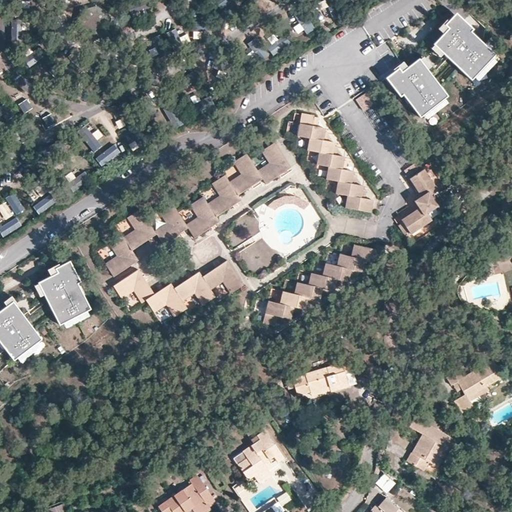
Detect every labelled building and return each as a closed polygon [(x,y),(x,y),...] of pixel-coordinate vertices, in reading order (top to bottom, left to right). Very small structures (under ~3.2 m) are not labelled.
[(109,18),(98,7),(87,10),(87,8),(80,10),(78,17),(80,17),(77,28),(89,39),(100,36),(100,38),(106,36),(108,29),(106,29),(109,18)] [(461,23),(474,35),(476,33),(459,17),(451,25),(450,23),(441,32),(447,37),(461,23)] [(495,55),(474,35),(461,23),(447,37),(437,48),(438,49),(446,57),(471,80),(474,77),(492,58),(495,55)] [(257,36),(247,45),(262,64),(283,47),(274,37),(265,45),(257,36)] [(47,56),(39,44),(23,55),(31,66),(47,56)] [(438,49),(434,52),(443,60),(446,57),(438,49)] [(423,57),(420,60),(427,69),(431,66),(423,57)] [(492,58),(474,77),(478,81),(496,61),(492,58)] [(391,80),(403,95),(420,117),(423,115),(444,99),(448,96),(427,69),(420,60),(419,59),(407,68),(391,80)] [(400,97),(403,95),(391,80),(407,68),(403,62),(396,67),(398,69),(386,78),(400,97)] [(34,72),(29,78),(42,92),(54,81),(47,73),(41,79),(34,72)] [(22,91),(12,97),(17,105),(26,99),(22,91)] [(365,93),(354,100),(362,111),(372,103),(365,93)] [(444,99),(423,115),(427,119),(448,103),(444,99)] [(30,100),(19,104),(23,114),(34,110),(30,100)] [(372,103),(362,111),(402,171),(413,163),(372,103)] [(298,126),(302,126),(301,132),(312,128),(313,118),(300,116),(298,126)] [(97,130),(92,134),(85,127),(77,134),(93,151),(106,139),(97,130)] [(300,137),(312,140),(321,141),(323,130),(312,128),(301,132),(300,137)] [(310,152),(321,154),(331,156),(333,144),(321,141),(312,140),(310,152)] [(263,179),(266,183),(290,167),(274,143),(263,150),(272,163),(258,172),(263,179)] [(114,144),(95,159),(102,168),(121,153),(114,144)] [(44,158),(59,154),(56,145),(42,149),(44,158)] [(235,161),(244,174),(231,183),(239,195),(263,179),(258,172),(249,159),(246,154),(235,161)] [(321,154),(319,166),(333,169),(341,170),(343,158),(331,156),(321,154)] [(417,168),(413,163),(402,171),(406,176),(417,168)] [(408,179),(424,203),(400,219),(401,222),(396,225),(402,234),(407,230),(409,234),(431,219),(426,213),(437,205),(430,195),(437,190),(423,168),(408,179)] [(349,184),(351,172),(341,170),(333,169),(330,180),(341,182),(349,184)] [(85,171),(68,181),(75,191),(91,181),(85,171)] [(213,184),(222,197),(209,206),(217,218),(243,200),(239,195),(231,183),(225,176),(213,184)] [(339,194),(349,196),(360,198),(362,187),(349,184),(341,182),(339,194)] [(15,194),(0,202),(0,212),(5,221),(24,210),(15,194)] [(33,206),(38,215),(57,204),(52,195),(33,206)] [(371,200),(360,198),(349,196),(347,208),(369,213),(371,200)] [(188,229),(195,240),(220,223),(217,218),(209,206),(204,198),(193,206),(202,218),(187,228),(188,229)] [(188,229),(187,228),(179,215),(171,205),(158,214),(167,227),(154,236),(155,238),(162,247),(188,229)] [(127,220),(136,233),(122,242),(131,254),(155,238),(154,236),(145,222),(138,213),(127,220)] [(17,218),(0,227),(0,232),(3,238),(22,227),(17,218)] [(104,268),(112,279),(136,263),(131,254),(122,242),(119,238),(108,246),(118,259),(104,268)] [(349,246),(346,258),(360,260),(372,263),(374,251),(379,253),(380,248),(371,246),(370,249),(349,246)] [(335,256),(333,268),(346,270),(358,272),(360,260),(346,258),(335,256)] [(69,267),(78,283),(81,282),(70,261),(56,268),(59,272),(69,267)] [(233,295),(243,288),(226,264),(202,280),(210,291),(223,282),(233,295)] [(322,266),(320,278),(331,280),(344,283),(346,270),(333,268),(322,266)] [(91,309),(78,283),(69,267),(59,272),(39,283),(60,325),(64,323),(87,311),(91,309)] [(145,302),(154,296),(136,272),(112,289),(120,301),(134,292),(142,304),(145,302)] [(182,302),(195,293),(203,306),(215,298),(210,291),(202,280),(199,274),(174,291),(182,302)] [(331,280),(320,278),(308,276),(306,289),(318,290),(329,293),(331,280)] [(174,291),(170,286),(154,296),(145,302),(153,314),(167,305),(176,318),(187,311),(182,302),(174,291)] [(296,287),(293,298),(304,301),(315,303),(318,290),(306,289),(296,287)] [(281,296),(279,309),(291,311),(301,313),(304,301),(293,298),(281,296)] [(41,339),(13,301),(0,310),(0,340),(14,359),(17,357),(38,341),(41,339)] [(264,326),(277,328),(278,321),(288,323),(291,311),(279,309),(268,307),(264,326)] [(87,311),(64,323),(66,327),(90,315),(87,311)] [(38,341),(17,357),(20,361),(41,345),(38,341)] [(309,392),(328,386),(329,390),(330,391),(348,386),(345,375),(352,372),(347,356),(339,359),(340,363),(304,374),(309,392)] [(501,378),(490,361),(463,377),(459,370),(445,378),(449,385),(451,384),(455,382),(460,389),(463,395),(452,402),(459,414),(471,407),(468,403),(466,398),(493,382),(501,378)] [(455,382),(451,384),(456,392),(460,389),(455,382)] [(496,387),(493,382),(466,398),(468,403),(496,387)] [(309,392),(310,396),(329,390),(328,386),(309,392)] [(408,426),(421,435),(406,461),(422,470),(427,462),(436,467),(442,457),(438,454),(448,436),(413,417),(408,426)] [(267,466),(265,464),(269,461),(271,463),(277,459),(278,460),(283,456),(265,430),(258,435),(261,440),(255,444),(244,452),(248,458),(239,465),(249,480),(254,476),(257,481),(270,472),(267,466)] [(261,440),(258,435),(252,440),(255,444),(261,440)] [(452,439),(448,436),(438,454),(442,457),(452,439)] [(188,446),(184,440),(171,449),(175,455),(188,446)] [(248,458),(244,452),(234,459),(239,465),(248,458)] [(273,475),(270,472),(257,481),(260,484),(273,475)] [(384,474),(375,484),(387,495),(396,484),(384,474)] [(189,480),(191,483),(158,507),(161,511),(170,511),(172,511),(184,511),(185,511),(191,508),(193,511),(206,511),(210,510),(208,507),(215,502),(196,475),(189,480)] [(305,480),(294,488),(304,504),(310,500),(306,494),(312,490),(305,480)] [(287,493),(278,498),(282,507),(292,502),(287,493)] [(378,507),(377,506),(371,511),(401,511),(386,498),(378,507)] [(268,499),(250,511),(267,511),(273,508),(268,499)]
